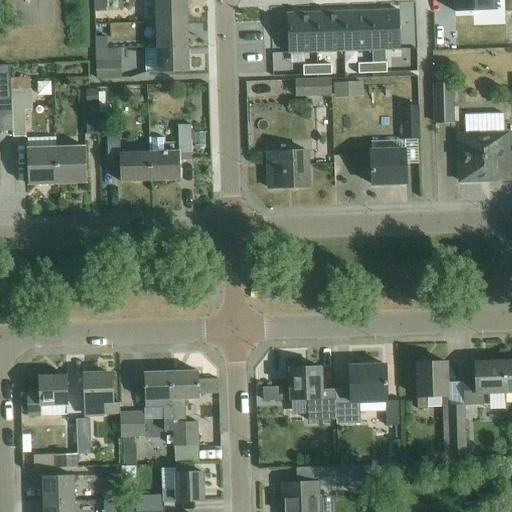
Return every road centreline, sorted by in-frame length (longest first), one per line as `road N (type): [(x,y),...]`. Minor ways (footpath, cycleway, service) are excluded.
road 1 (residential): [(506,219),(231,226)]
road 2 (residential): [(233,332),(507,325)]
road 3 (residential): [(0,344),(233,332)]
road 4 (residential): [(231,226),(0,236)]
road 5 (residential): [(231,226),(224,0)]
road 6 (residential): [(238,511),(233,332)]
